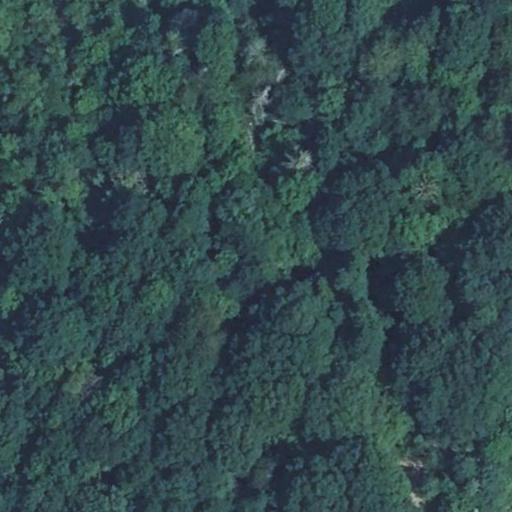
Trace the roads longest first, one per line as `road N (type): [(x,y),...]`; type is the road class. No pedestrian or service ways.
road 1 (track): [(449,0),(414,41),(239,332),(165,511)]
road 2 (track): [(0,357),(20,279),(167,0)]
